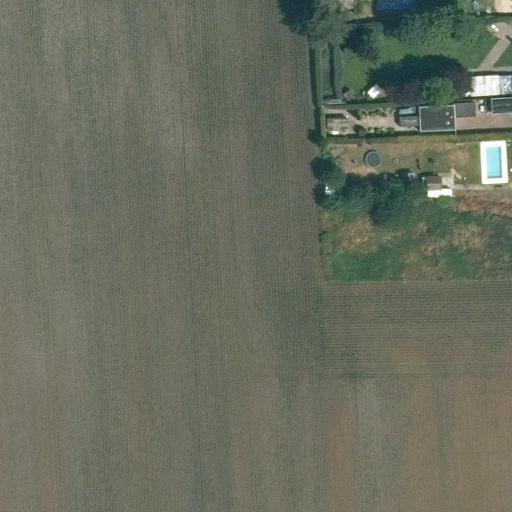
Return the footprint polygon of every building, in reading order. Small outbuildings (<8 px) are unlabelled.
[(497,77),(469,78),(470,96),(470,98),(499,96),(497,77)] [(491,115),(511,114),(511,98),(490,100),(491,115)] [(419,132),(454,131),(453,106),(418,107),(419,117),(419,127),(419,132)] [(419,117),(399,118),(399,128),(419,127),(419,117)] [(426,192),(440,191),(440,177),(425,177),(426,192)]
